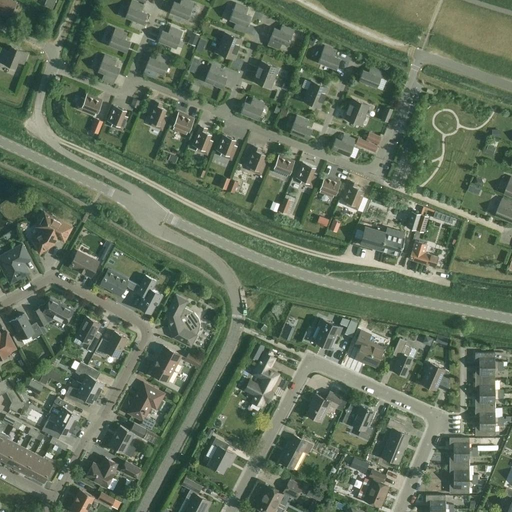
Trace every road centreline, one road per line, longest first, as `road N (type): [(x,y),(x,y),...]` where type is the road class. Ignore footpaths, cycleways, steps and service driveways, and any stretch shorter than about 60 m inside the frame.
road 1 (residential): [(399,511),(435,419),(315,362),(305,367),(230,511)]
road 2 (secondary): [(511,320),(282,269),(141,206)]
road 3 (unclassified): [(140,511),(237,317),(221,266),(153,228),(141,206)]
road 4 (residential): [(0,309),(52,279),(144,325),(147,338),(111,408),(88,429),(51,502)]
road 5 (residential): [(316,151),(372,167),(420,55),(511,86)]
road 6 (unclassified): [(141,206),(139,193),(46,137),(38,106),(49,67)]
road 7 (secondary): [(141,206),(0,142)]
